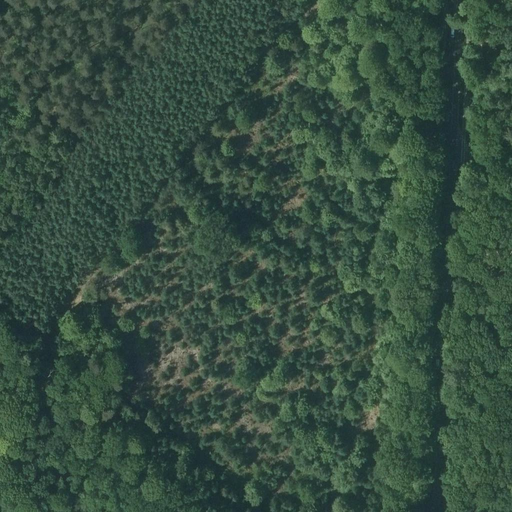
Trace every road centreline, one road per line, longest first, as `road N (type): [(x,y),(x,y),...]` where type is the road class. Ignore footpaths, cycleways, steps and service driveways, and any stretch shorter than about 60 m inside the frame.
road 1 (primary): [(433,511),(451,140)]
road 2 (primary): [(451,140),(456,0)]
